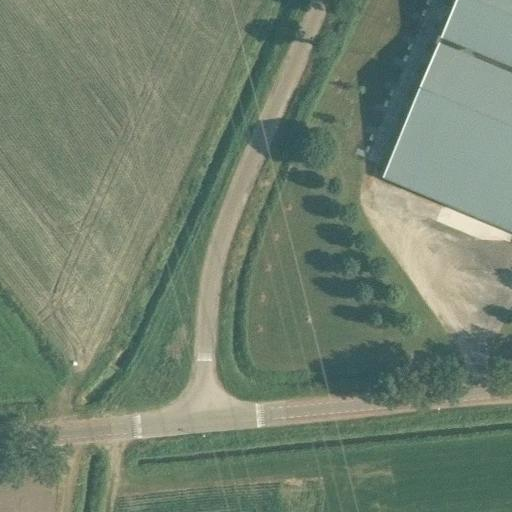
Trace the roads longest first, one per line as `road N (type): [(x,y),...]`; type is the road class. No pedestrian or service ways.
road 1 (unclassified): [(201,428),(211,258),(328,0)]
road 2 (tertiary): [(201,428),(511,396)]
road 3 (tertiary): [(201,428),(0,441)]
